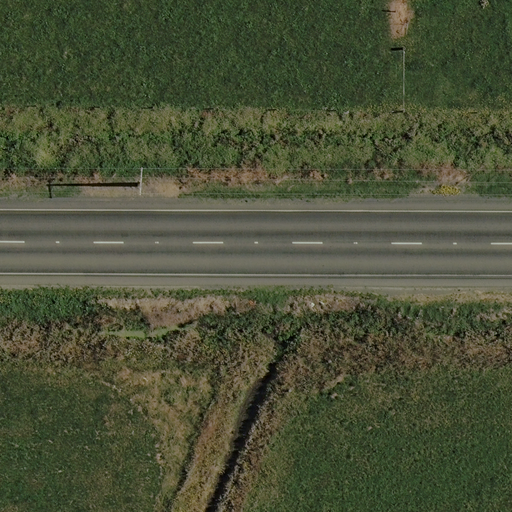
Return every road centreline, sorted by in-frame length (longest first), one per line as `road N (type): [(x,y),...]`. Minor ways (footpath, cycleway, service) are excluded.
road 1 (secondary): [(511,252),(0,248)]
road 2 (track): [(208,511),(322,251)]
